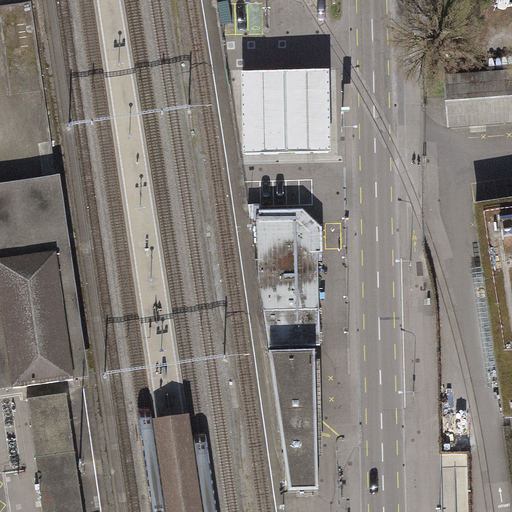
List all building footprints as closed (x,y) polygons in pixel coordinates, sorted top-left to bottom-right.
[(330,69),(241,71),(243,158),(331,156),(330,69)] [(511,71),(445,77),(449,127),(511,122),(511,71)] [(63,307),(74,380),(89,378),(60,176),(0,184),(0,390),(13,389),(3,316),(0,297),(0,255),(18,253),(19,259),(56,254),(63,307)] [(511,203),(477,209),(485,268),(502,388),(506,416),(511,415),(511,203)] [(269,347),(320,346),(318,253),(317,253),(316,230),(301,216),(257,217),(258,279),(269,347)] [(0,255),(0,297),(3,316),(63,307),(56,254),(19,259),(18,253),(0,255)] [(502,388),(485,268),(472,270),(489,389),(502,388)] [(74,380),(63,307),(3,316),(13,389),(74,380)] [(289,493),(319,492),(315,352),(269,353),(289,493)] [(28,399),(43,511),(82,511),(66,394),(28,399)] [(153,420),(165,511),(202,511),(189,415),(153,420)]
